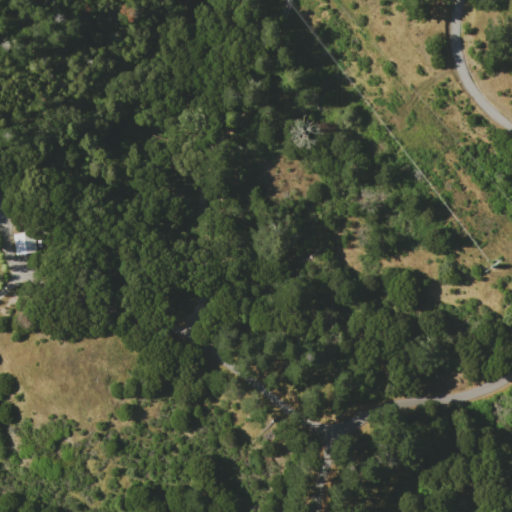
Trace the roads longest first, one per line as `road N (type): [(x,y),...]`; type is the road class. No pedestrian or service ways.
road 1 (track): [(333,436),(183,333),(27,277),(12,266),(0,233)]
road 2 (track): [(287,0),(258,84),(209,149),(197,220),(197,299),(183,333)]
